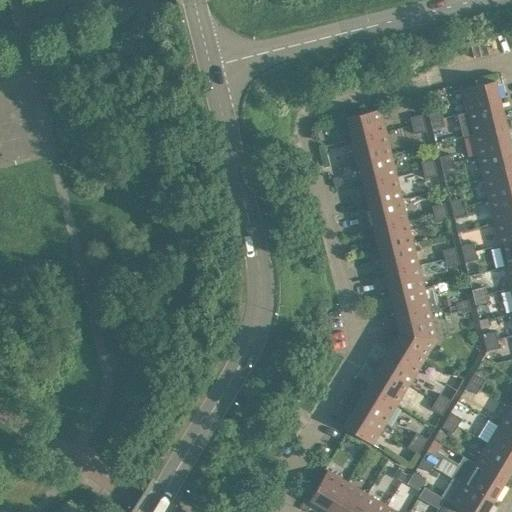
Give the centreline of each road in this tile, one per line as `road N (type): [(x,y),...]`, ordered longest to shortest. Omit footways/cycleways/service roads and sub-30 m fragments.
road 1 (residential): [(511,60),(310,113),(304,133),(356,343),(273,507)]
road 2 (tertiary): [(150,511),(249,349),(261,308),(259,260),(213,66)]
road 3 (tertiary): [(213,66),(482,0)]
